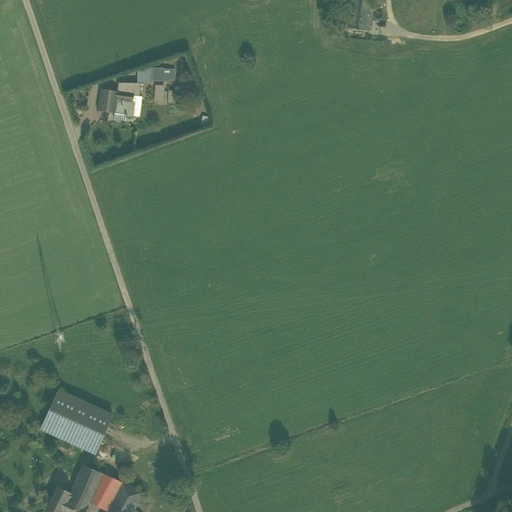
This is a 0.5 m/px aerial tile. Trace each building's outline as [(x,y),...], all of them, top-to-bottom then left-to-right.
[(348,27),(368,30),(371,7),(351,4),(348,27)] [(152,68),(152,65),(138,70),(138,84),(152,82),(152,68)] [(164,68),(152,68),(152,82),(164,81),(164,70),(164,68)] [(133,94),(134,89),(135,84),(119,84),(118,92),(133,94)] [(163,102),(164,86),(155,85),(154,101),(163,102)] [(114,113),(125,115),(126,108),(132,109),(133,101),(117,100),(118,92),(102,90),(99,111),(114,113)] [(181,91),(168,91),(167,103),(180,103),(181,91)] [(133,101),(133,94),(118,92),(117,100),(133,101)] [(140,97),(136,96),(135,101),(135,109),(134,117),(140,117),(142,97),(140,97)] [(135,109),(132,109),(126,108),(125,115),(125,118),(133,119),(134,117),(135,109)] [(125,118),(125,115),(114,113),(113,120),(125,122),(125,118)] [(210,118),(202,116),(200,125),(208,127),(210,118)] [(58,392),(41,428),(96,453),(112,417),(58,392)] [(69,447),(59,440),(54,448),(64,454),(69,447)] [(80,511),(86,511),(90,504),(104,474),(84,466),(71,494),(72,494),(67,506),(80,511)] [(90,504),(106,511),(108,511),(124,484),(104,474),(90,504)] [(108,511),(133,511),(135,509),(144,493),(124,484),(108,511)] [(47,511),(80,511),(67,506),(72,494),(71,494),(58,488),(46,511),(47,511)]
